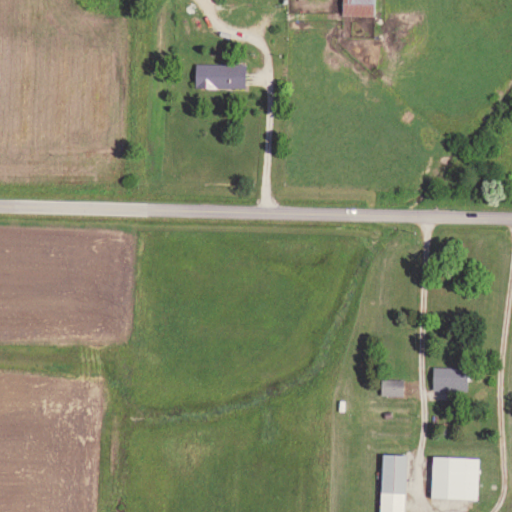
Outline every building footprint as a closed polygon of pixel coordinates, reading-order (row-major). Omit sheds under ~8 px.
[(377,0),(344,0),(344,13),(377,14),(377,0)] [(248,87),(248,63),(198,62),(198,86),(248,87)] [(435,389),(465,389),(465,366),(435,366),(435,389)] [(406,378),(383,377),(383,393),(406,394),(406,378)] [(407,511),(410,454),(385,453),(383,511),(407,511)] [(481,456),(435,455),(434,497),(480,498),(481,456)]
